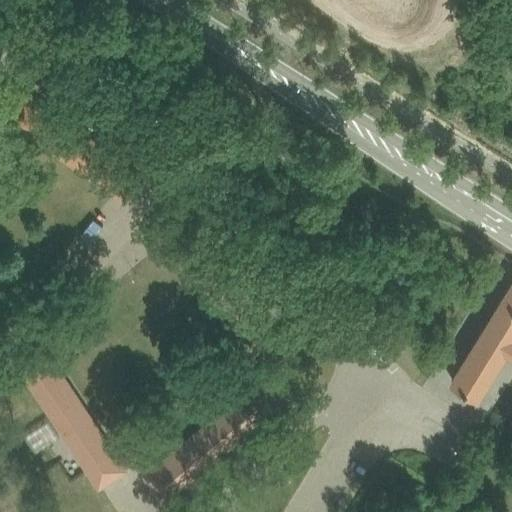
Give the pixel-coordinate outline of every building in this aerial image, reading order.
[(2,112),(123,197),(140,173),(19,88),(2,112)] [(157,230),(252,344),(259,338),(274,325),(179,211),(157,230)] [(511,280),(451,379),(477,395),(507,347),(511,350),(511,280)] [(17,361),(99,484),(124,467),(42,344),(17,361)] [(147,474),(166,497),(279,401),(260,378),(147,474)]
